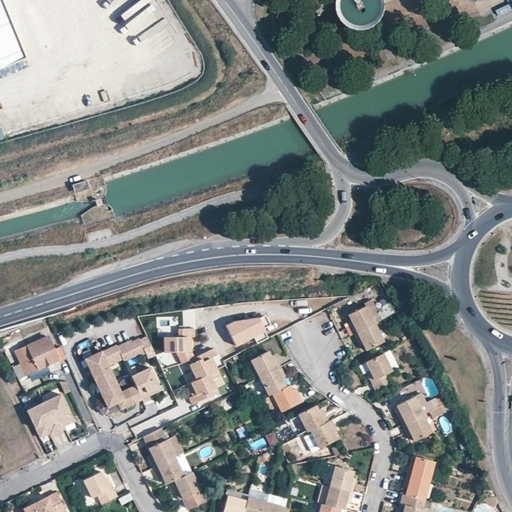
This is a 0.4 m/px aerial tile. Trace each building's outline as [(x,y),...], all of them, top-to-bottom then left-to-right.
[(0,0),(0,71),(25,62),(0,0)] [(348,26),(354,29),(361,29),(368,28),(374,26),(379,21),(383,15),(385,9),(385,2),(383,0),(337,0),(337,2),(337,9),(339,16),(342,21),(348,26)] [(423,18),(431,34),(442,28),(435,12),(423,18)] [(173,68),(176,77),(189,72),(186,64),(173,68)] [(96,93),(82,96),(84,110),(98,108),(96,93)] [(72,185),(74,192),(87,189),(85,181),(72,185)] [(346,323),(352,334),(374,323),(381,320),(372,303),(346,315),(350,321),(346,323)] [(383,312),(386,317),(396,312),(392,307),(383,312)] [(266,317),(259,321),(264,330),(270,326),(266,317)] [(234,322),(225,326),(235,346),(254,336),(263,332),(264,331),(264,330),(259,321),(258,319),(234,322)] [(352,334),(358,347),(361,345),(365,351),(383,342),(374,323),(352,334)] [(179,336),(165,337),(165,352),(176,352),(192,351),(192,336),(195,336),(195,329),(179,329),(179,336)] [(263,332),(254,336),(258,344),(267,339),(263,332)] [(65,359),(60,349),(54,351),(48,337),(15,352),(20,364),(11,368),(18,380),(26,377),(25,374),(58,359),(59,362),(65,359)] [(155,356),(147,337),(141,339),(147,353),(149,359),(155,356)] [(133,341),(132,339),(118,345),(117,344),(103,350),(102,349),(85,357),(90,369),(92,368),(94,372),(92,373),(99,390),(101,389),(103,393),(101,394),(106,406),(117,402),(120,409),(141,399),(143,403),(150,399),(148,395),(146,392),(158,387),(149,367),(131,375),(135,384),(120,391),(109,366),(123,360),(124,361),(138,355),(139,356),(147,353),(141,339),(140,338),(133,341)] [(217,355),(213,347),(194,356),(186,360),(196,379),(215,370),(209,359),(212,358),(217,355)] [(249,360),(258,377),(280,366),(275,356),(272,358),(270,355),(268,350),(249,360)] [(192,351),(176,352),(181,362),(186,360),(194,356),(192,351)] [(391,371),(383,353),(364,362),(358,365),(361,371),(364,370),(374,390),(390,383),(386,373),(391,371)] [(258,377),(267,395),(271,394),(286,386),(283,380),(282,377),(285,375),(280,366),(258,377)] [(219,392),(209,372),(196,379),(190,382),(196,393),(193,395),(188,397),(192,405),(219,392)] [(196,393),(190,382),(187,383),(193,395),(196,393)] [(286,386),(271,394),(280,412),(302,401),(297,391),(294,393),(292,390),(289,384),(286,386)] [(159,390),(158,387),(146,392),(148,395),(159,390)] [(72,421),(59,394),(25,409),(38,437),(45,434),(43,431),(46,430),(47,433),(49,435),(64,428),(63,425),(72,421)] [(395,413),(401,424),(422,414),(413,396),(395,405),(398,411),(395,413)] [(209,408),(211,414),(218,411),(215,405),(209,408)] [(305,433),(309,431),(329,421),(324,412),(320,414),(319,410),(316,405),(297,414),(298,416),(305,431),(305,433)] [(401,424),(406,437),(410,435),(413,441),(431,432),(422,414),(401,424)] [(288,420),(296,436),(305,431),(298,416),(288,420)] [(329,421),(309,431),(318,449),(337,439),(334,433),(332,430),(336,428),(332,420),(329,421)] [(148,458),(152,467),(175,456),(168,440),(161,427),(142,436),(150,452),(152,456),(148,458)] [(269,446),(277,442),(273,433),(265,436),(269,446)] [(168,440),(175,456),(182,453),(184,452),(176,436),(168,440)] [(226,444),(228,449),(236,445),(234,441),(226,444)] [(175,456),(184,475),(191,471),(182,453),(175,456)] [(175,456),(152,467),(157,477),(161,475),(162,479),(165,484),(173,480),(184,475),(175,456)] [(414,456),(412,464),(408,463),(405,474),(409,475),(429,481),(434,461),(414,456)] [(327,464),(322,483),(329,485),(334,466),(327,464)] [(334,466),(329,485),(353,491),(356,479),(352,478),(354,471),(334,466)] [(184,475),(173,480),(177,488),(174,490),(178,499),(182,498),(186,507),(203,499),(199,490),(201,489),(192,471),(191,471),(184,475)] [(96,496),(100,504),(101,504),(107,500),(117,496),(106,475),(103,477),(100,472),(81,481),(90,498),(96,496)] [(429,481),(409,475),(405,474),(403,484),(406,485),(404,494),(422,499),(424,500),(429,481)] [(329,485),(323,504),(341,508),(344,509),(345,503),(349,503),(353,491),(329,485)] [(66,511),(56,492),(22,509),(23,511),(66,511)] [(246,499),(242,511),(263,511),(266,501),(267,497),(248,492),(246,499)] [(132,499),(129,493),(117,498),(121,504),(132,499)] [(268,502),(284,506),(286,498),(269,494),(268,502)] [(423,511),(424,510),(419,509),(420,505),(422,499),(401,494),(399,503),(403,505),(402,510),(401,511),(423,511)] [(227,495),(222,511),(242,511),(246,499),(227,495)] [(266,501),(263,511),(284,511),(285,507),(284,506),(268,502),(266,501)] [(320,503),(317,511),(339,511),(341,508),(323,504),(320,503)]
